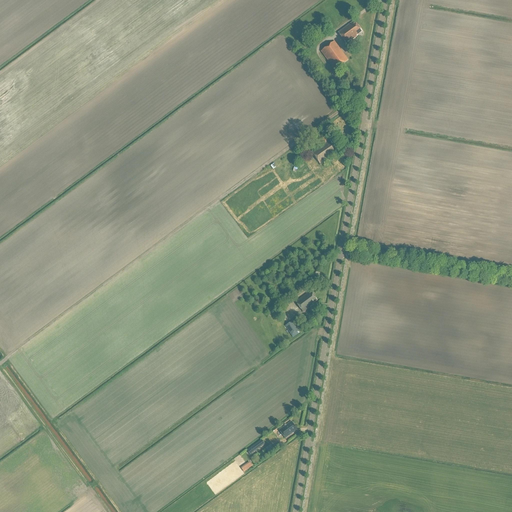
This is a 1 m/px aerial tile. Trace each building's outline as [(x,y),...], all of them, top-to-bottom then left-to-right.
[(362,32),(357,24),(356,23),(354,25),(353,23),(338,33),(347,44),(358,36),(357,36),(362,32)] [(335,41),(321,52),(334,70),(348,60),(335,41)] [(321,165),(340,152),(333,141),(329,143),(325,138),(322,140),(325,144),(312,152),(321,165)] [(309,293),(296,302),(303,313),(310,308),(310,307),(313,305),(312,304),(317,301),(311,293),(310,294),(309,293)] [(293,322),(286,326),(291,335),(298,331),(293,322)] [(297,430),(291,422),(279,430),(285,438),(297,430)] [(265,445),(262,440),(247,451),(250,455),(265,445)] [(244,473),(252,467),(249,463),(241,469),(244,473)]
